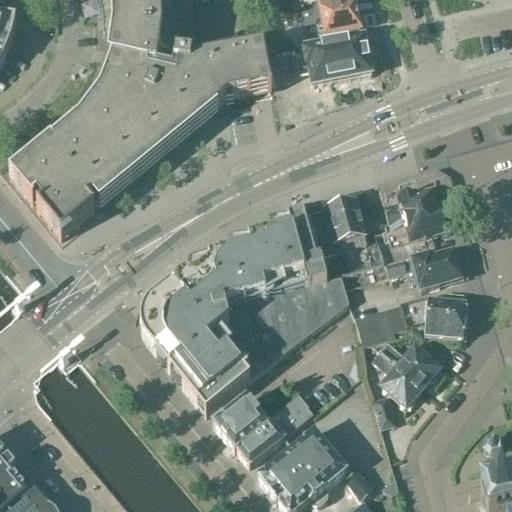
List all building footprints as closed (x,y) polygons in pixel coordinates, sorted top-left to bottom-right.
[(228,107),(271,99),(264,64),(212,74),(194,89),(190,84),(192,67),(189,67),(193,42),(189,0),(98,0),(102,14),(104,39),(111,40),(109,53),(113,53),(110,68),(121,70),(114,88),(107,85),(102,98),(101,101),(107,105),(95,119),(90,115),(82,127),(79,130),(84,135),(69,147),(65,142),(53,151),(51,148),(9,183),(61,246),(94,219),(89,212),(92,210),(95,207),(99,212),(228,107)] [(261,0),(266,21),(282,18),(278,0),(261,0)] [(322,23),(325,41),(360,35),(359,30),(362,27),(361,20),(357,18),(355,8),(301,17),(303,29),(316,27),(316,24),(322,23)] [(0,67),(1,66),(3,67),(11,49),(16,28),(0,25),(0,67)] [(302,76),(306,74),(310,92),(371,80),(364,43),(298,55),(302,76)] [(386,239),(373,243),(381,271),(382,273),(383,272),(385,272),(410,265),(410,266),(429,261),(436,260),(431,243),(446,239),(440,217),(457,212),(449,183),(436,176),(420,180),(377,192),(381,205),(383,213),(388,231),(384,232),(386,239)] [(325,219),(309,223),(321,264),(335,260),(341,282),(381,271),(373,243),(372,240),(363,243),(356,218),(365,216),(361,198),(323,209),(325,218),(325,219)] [(250,387),(349,312),(340,285),(325,289),(320,269),(315,270),(303,223),(287,228),(268,230),(269,240),(247,246),(228,248),(229,259),(189,270),(189,283),(187,281),(183,282),(150,308),(141,324),(147,350),(205,423),(250,387)] [(385,272),(383,272),(387,284),(414,277),(420,299),(439,294),(439,291),(459,285),(452,261),(430,267),(429,261),(410,266),(410,265),(385,272)] [(428,308),(428,305),(425,330),(423,343),(462,347),(463,345),(464,345),(466,331),(464,331),(466,311),(462,311),(463,301),(448,300),(437,303),(436,309),(428,308)] [(413,333),(425,330),(428,305),(355,326),(363,354),(411,340),(414,336),(413,333)] [(435,380),(438,377),(414,355),(404,367),(386,351),(379,360),(421,396),(428,388),(432,388),(436,383),(435,380)] [(414,405),(421,396),(379,360),(372,367),(391,383),(381,394),(405,415),(407,412),(412,412),(415,408),(414,405)] [(374,407),(380,434),(394,431),(387,404),(374,407)] [(246,405),(221,424),(220,422),(211,429),(213,432),(214,431),(233,455),(232,456),(234,459),(236,457),(249,474),(311,424),(297,406),(269,428),(270,430),(267,432),(246,405)] [(312,439),(257,485),(269,500),(268,501),(276,511),(277,510),(279,511),(303,511),(307,509),(308,511),(318,511),(326,505),(326,501),(322,496),(344,479),(312,439)] [(511,511),(511,467),(502,471),(499,460),(502,451),(495,444),(485,447),(483,456),(490,463),(492,473),(490,474),(493,483),(485,485),(489,501),(480,503),(482,511),(511,511)] [(0,511),(11,511),(33,494),(0,454),(0,511)] [(370,499),(356,478),(343,487),(358,508),(370,499)] [(395,487),(382,496),(384,499),(391,502),(398,498),(395,487)] [(46,511),(33,496),(14,511),(46,511)]
